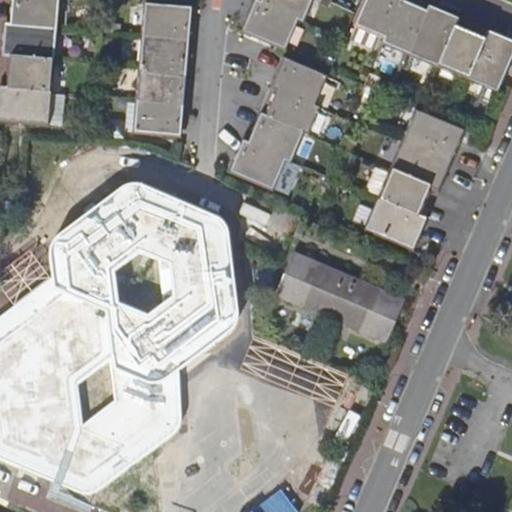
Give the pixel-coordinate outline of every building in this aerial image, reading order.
[(58,0),(13,0),(11,26),(57,30),(58,0)] [(256,0),(256,1),(299,19),(304,22),(313,0),(256,0)] [(367,0),(356,25),(386,38),(402,0),(367,0)] [(415,0),(402,0),(386,38),(384,42),(410,54),(430,6),(415,0)] [(243,30),(286,49),(299,19),(256,1),(243,30)] [(192,8),(146,5),(143,38),(189,42),(192,8)] [(439,66),(457,25),(459,18),(430,6),(410,54),(439,66)] [(457,25),(439,66),(468,79),(486,37),(457,25)] [(57,30),(11,26),(5,26),(2,57),(10,58),(54,62),(57,30)] [(511,57),(511,41),(489,31),(486,37),(468,79),(497,92),(511,57)] [(140,69),(186,73),(189,42),(143,38),(140,69)] [(54,62),(10,58),(7,89),(51,93),(54,62)] [(327,77),(284,59),(272,89),(314,107),(327,77)] [(67,63),(54,62),(51,93),(65,94),(67,63)] [(138,100),(184,103),(186,73),(140,69),(138,100)] [(0,120),(1,121),(63,126),(65,94),(51,93),(7,89),(0,88),(0,120)] [(304,133),(309,134),(319,110),(314,107),(272,89),(261,114),(304,133)] [(135,133),(174,136),(181,136),(184,103),(138,100),(138,103),(128,102),(126,127),(136,128),(135,133)] [(465,132),(417,112),(404,141),(452,162),(465,132)] [(286,160),(290,162),(304,133),(261,114),(248,143),(286,160)] [(391,171),(432,188),(440,191),(452,162),(404,141),(391,171)] [(230,171),(273,189),(286,160),(248,143),(243,142),(230,171)] [(290,162),(286,160),(273,189),(286,195),(299,166),(290,162)] [(432,188),(391,171),(379,200),(420,218),(432,188)] [(0,440),(21,448),(22,460),(33,464),(41,458),(44,479),(65,488),(83,476),(102,484),(121,470),(119,449),(76,430),(72,384),(111,357),(118,351),(152,366),(181,344),(192,348),(227,322),(216,229),(153,203),(151,193),(130,184),(93,211),(94,224),(59,250),(63,295),(52,291),(26,310),(27,322),(5,314),(0,317),(0,440)] [(420,218),(379,200),(366,229),(415,249),(427,220),(420,218)] [(405,303),(295,255),(277,296),(388,344),(405,303)] [(155,375),(192,348),(181,344),(152,366),(118,351),(111,357),(155,375)] [(0,450),(22,460),(21,448),(0,440),(0,450)]
